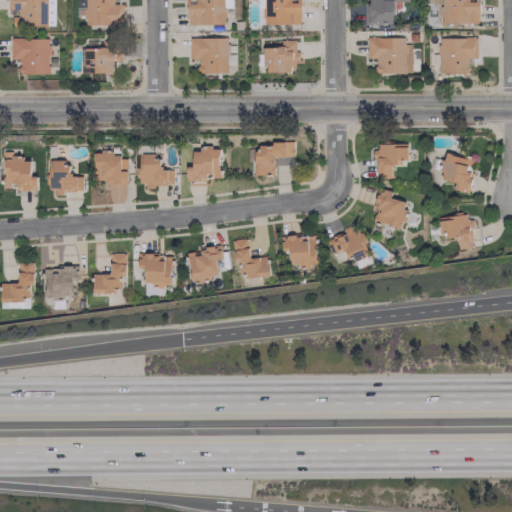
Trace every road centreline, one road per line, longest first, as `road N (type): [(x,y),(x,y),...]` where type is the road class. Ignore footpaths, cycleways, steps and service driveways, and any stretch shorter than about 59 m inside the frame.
road 1 (motorway): [(511,392),(0,396)]
road 2 (motorway): [(0,457),(511,454)]
road 3 (tertiary): [(0,109),(511,108)]
road 4 (motorway): [(511,301),(176,341)]
road 5 (residential): [(0,230),(314,202),(329,192)]
road 6 (motorway): [(0,485),(213,505)]
road 7 (residential): [(333,0),(329,192)]
road 8 (motorway): [(176,341),(0,355)]
